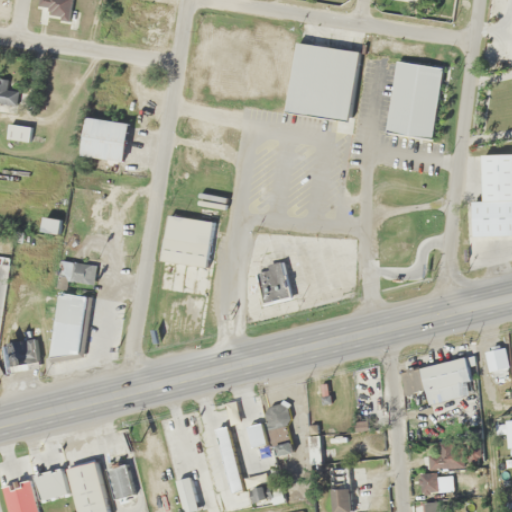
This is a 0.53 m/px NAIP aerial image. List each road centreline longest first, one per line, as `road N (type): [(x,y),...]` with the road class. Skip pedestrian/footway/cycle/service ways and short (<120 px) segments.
road 1 (trunk): [(0,427),(511,298)]
road 2 (residential): [(126,394),(186,0)]
road 3 (residential): [(445,317),(476,0)]
road 4 (residential): [(228,0),(471,42)]
road 5 (residential): [(389,329),(403,511)]
road 6 (residential): [(0,34),(179,63)]
